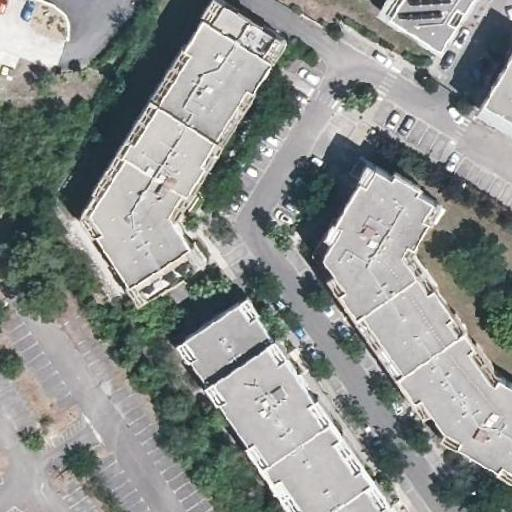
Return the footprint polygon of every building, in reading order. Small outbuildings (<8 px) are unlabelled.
[(134,307),(200,264),(171,218),(282,40),(217,0),(212,0),(76,219),(134,307)] [(384,0),(377,13),(440,54),(472,0),(384,0)] [(511,49),(480,103),(511,123),(511,49)] [(500,464),(511,470),(511,385),(492,374),(408,253),(436,203),(367,163),(347,198),(334,221),(330,219),(309,256),(434,436),(454,448),(456,446),(477,458),(496,469),(497,470),(500,464)] [(388,511),(384,505),(383,504),(377,508),(362,487),(369,483),(368,482),(358,468),(358,467),(352,471),(331,440),(337,436),(336,435),(327,421),(326,420),(321,424),(307,403),(312,399),(311,398),(242,297),(177,343),(205,384),(206,385),(212,381),(223,397),(217,401),(217,402),(246,444),(247,445),(252,441),(266,462),(261,466),(271,481),(271,482),(278,477),(298,507),(292,511),(388,511)] [(223,397),(212,381),(206,385),(205,384),(203,386),(215,404),(217,402),(217,401),(223,397)] [(331,418),(315,395),(311,398),(312,399),(307,403),(321,424),(326,420),(327,421),(331,418)] [(363,465),(341,432),(336,435),(337,436),(331,440),(352,471),(358,467),(358,468),(363,465)] [(266,462),(252,441),(247,445),(246,444),(242,446),(258,469),(261,466),(266,462)] [(497,470),(496,469),(494,472),(511,482),(511,470),(500,464),(497,470)] [(298,507),(278,477),(271,482),(271,481),(267,483),(287,511),(292,511),(298,507)] [(388,502),(373,479),(368,482),(369,483),(362,487),(377,508),(383,504),(384,505),(388,502)]
